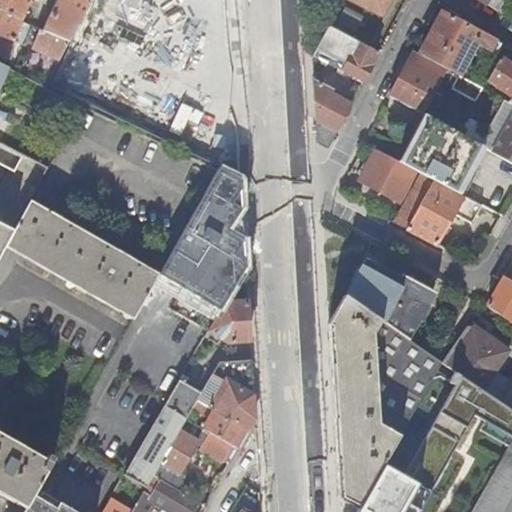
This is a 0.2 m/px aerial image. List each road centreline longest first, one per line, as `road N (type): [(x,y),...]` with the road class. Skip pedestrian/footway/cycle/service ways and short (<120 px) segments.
road 1 (tertiary): [(289,0),(313,442)]
road 2 (unknown): [(46,511),(141,360),(139,343),(34,287),(0,301)]
road 3 (residential): [(313,442),(265,446),(213,511)]
